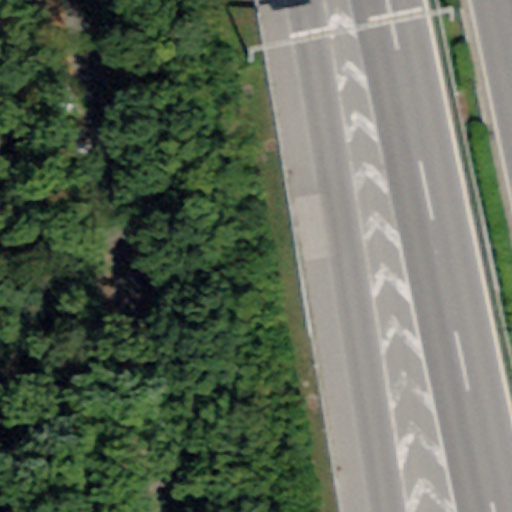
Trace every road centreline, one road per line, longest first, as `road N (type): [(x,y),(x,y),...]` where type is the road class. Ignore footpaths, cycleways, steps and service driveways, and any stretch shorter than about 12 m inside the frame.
road 1 (motorway): [(386,0),(493,511)]
road 2 (track): [(80,0),(174,511)]
road 3 (motorway): [(303,0),(385,511)]
